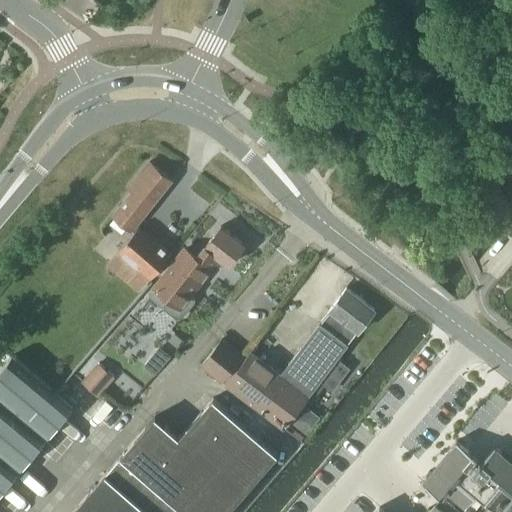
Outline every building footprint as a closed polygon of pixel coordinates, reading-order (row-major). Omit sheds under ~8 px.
[(333,155),(336,157),(343,162),(350,153),(340,146),(333,155)] [(133,190),(113,214),(131,229),(151,204),(151,205),(172,179),(150,161),(129,187),(133,190)] [(197,255),(208,264),(216,254),(229,263),(245,243),(221,224),(197,255)] [(139,226),(107,264),(139,292),(172,253),(139,226)] [(208,264),(186,246),(155,286),(156,287),(148,296),(160,305),(164,305),(165,309),(177,318),(182,318),(195,301),(195,295),(189,290),(192,287),(191,286),(208,264)] [(319,320),(281,373),(250,351),(226,383),(287,429),(312,395),(349,342),(358,329),(359,329),(375,307),(346,285),(330,307),(330,308),(321,321),(319,320)] [(244,352),(225,337),(205,361),(224,376),(244,352)] [(159,346),(142,366),(155,376),(171,356),(159,346)] [(0,439),(26,461),(74,404),(13,353),(0,367),(0,439)] [(90,370),(80,381),(98,397),(108,385),(90,370)] [(226,511),(277,454),(213,398),(179,436),(155,415),(71,511),(226,511)] [(454,448),(426,482),(442,496),(449,487),(468,502),(476,493),(495,508),(499,511),(511,511),(511,464),(499,453),(502,449),(494,443),(479,462),(474,458),(477,454),(456,438),(450,445),(454,448)] [(0,491),(26,461),(0,439),(0,491)]
